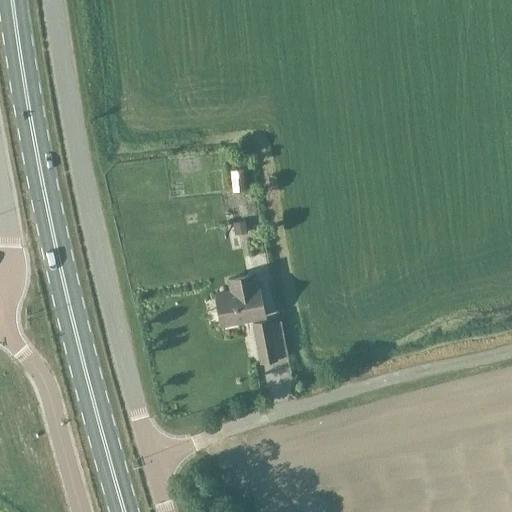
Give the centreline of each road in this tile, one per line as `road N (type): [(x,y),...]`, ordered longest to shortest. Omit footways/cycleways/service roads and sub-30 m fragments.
road 1 (primary): [(125,511),(53,237),(11,0)]
road 2 (unclassified): [(151,456),(93,224),(54,0)]
road 3 (unclassified): [(151,456),(511,349)]
road 4 (unclassified): [(0,324),(43,385),(79,511)]
